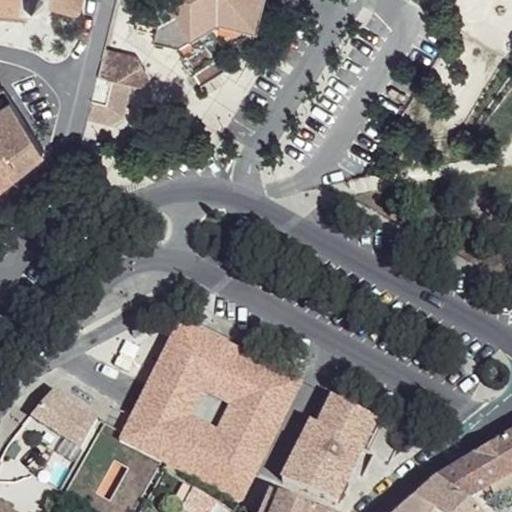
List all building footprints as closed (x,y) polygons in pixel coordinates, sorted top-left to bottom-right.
[(0,0),(0,12),(27,16),(30,0),(42,0),(53,2),(80,9),(82,0),(0,0)] [(169,0),(170,0),(163,4),(160,0),(142,11),(138,27),(147,30),(148,29),(158,32),(156,42),(166,44),(167,41),(179,44),(186,55),(182,58),(192,73),(200,69),(203,74),(214,67),(211,62),(218,58),(216,54),(248,35),(254,37),(264,0),(169,0)] [(505,43),(511,40),(511,23),(500,27),(505,43)] [(137,58),(105,50),(102,60),(99,75),(92,100),(91,107),(89,118),(111,123),(124,115),(132,83),(148,73),(137,58)] [(148,73),(132,83),(145,87),(148,73)] [(45,152),(13,102),(0,110),(0,137),(22,170),(45,152)] [(0,189),(22,170),(0,137),(0,189)] [(301,381),(181,323),(142,404),(131,428),(125,439),(244,501),(253,481),(301,381)] [(62,438),(44,475),(70,488),(103,420),(49,393),(34,424),(62,438)] [(312,423),(283,482),(338,504),(379,420),(333,397),(319,426),(312,423)] [(135,511),(165,460),(125,439),(126,436),(108,424),(65,501),(84,511),(135,511)] [(415,424),(411,433),(423,440),(427,430),(415,424)] [(511,437),(490,451),(511,491),(511,490),(511,437)] [(441,481),(438,484),(468,503),(490,491),(495,500),(511,491),(490,451),(441,481)] [(180,480),(169,474),(168,473),(163,482),(175,489),(180,480)] [(438,484),(415,505),(426,511),(477,511),(468,503),(438,484)] [(194,489),(184,507),(184,508),(189,511),(194,511),(198,506),(208,511),(212,511),(218,504),(194,489)] [(318,511),(268,492),(259,511),(318,511)]
